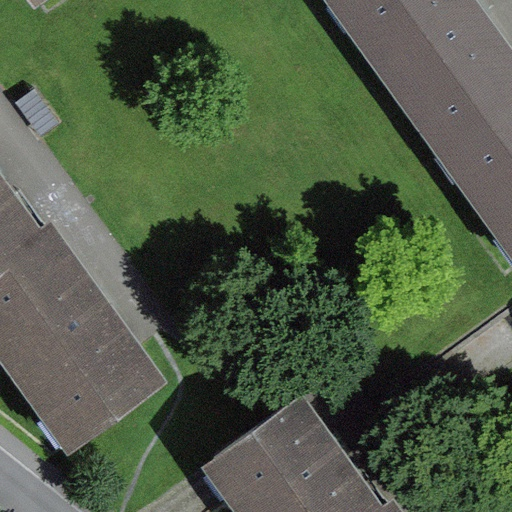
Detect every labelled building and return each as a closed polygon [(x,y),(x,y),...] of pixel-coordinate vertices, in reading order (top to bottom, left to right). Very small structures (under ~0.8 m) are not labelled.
[(329,0),(427,136),(511,74),(511,44),(480,0),(329,0)] [(511,74),(427,136),(511,254),(511,74)] [(0,264),(45,232),(0,169),(0,264)] [(56,224),(45,232),(0,264),(0,358),(67,451),(168,378),(56,224)] [(237,511),(385,511),(390,508),(305,393),(204,467),(237,511)] [(390,508),(385,511),(407,511),(399,502),(390,508)]
